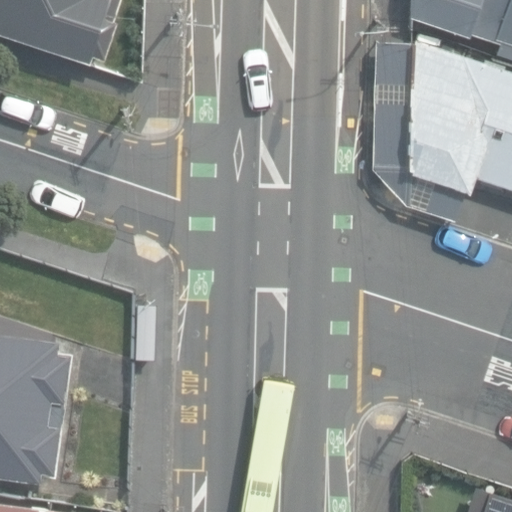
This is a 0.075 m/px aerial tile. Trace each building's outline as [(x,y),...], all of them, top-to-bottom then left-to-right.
[(0,0),(0,32),(86,63),(89,53),(108,59),(121,23),(111,19),(117,0),(0,0)] [(511,0),(409,0),(409,9),(470,31),(471,26),(511,40),(511,0)] [(474,174),(511,186),(511,70),(413,38),(408,172),(468,191),(474,174)] [(376,39),(371,165),(392,190),(403,202),(454,219),(457,211),(463,192),(403,173),(410,40),(385,39),(376,39)] [(133,359),(160,359),(161,321),(134,321),(133,359)] [(0,473),(38,479),(39,470),(52,471),(69,354),(57,352),(59,340),(0,332),(0,473)] [(511,511),(511,498),(475,486),(466,511),(511,511)] [(0,511),(81,511),(81,510),(0,499),(0,511)]
